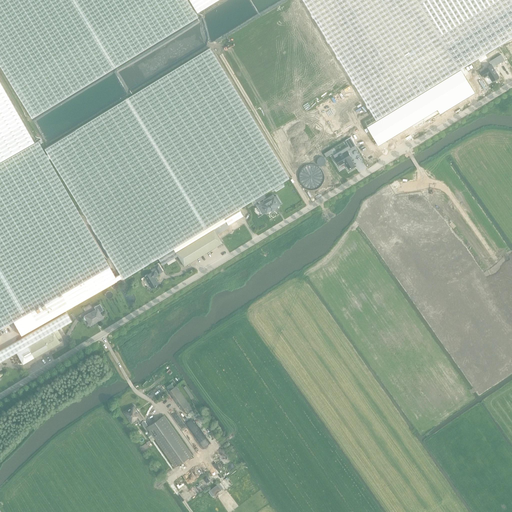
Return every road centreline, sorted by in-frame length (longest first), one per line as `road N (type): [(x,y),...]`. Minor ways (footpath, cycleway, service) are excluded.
road 1 (unclassified): [(511,83),(0,395)]
road 2 (unknown): [(511,92),(118,335),(86,342)]
road 3 (track): [(191,511),(168,479),(197,459),(161,406),(136,392),(100,334)]
